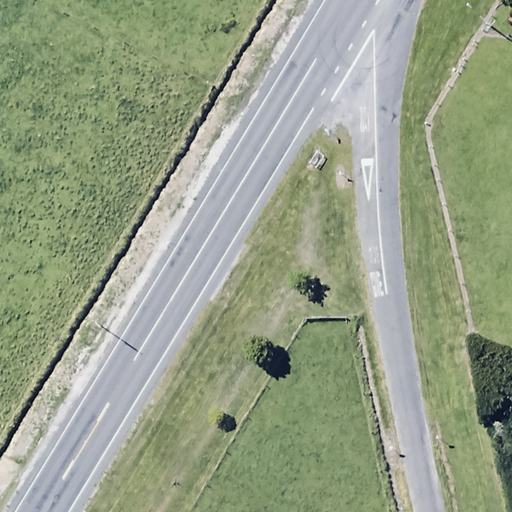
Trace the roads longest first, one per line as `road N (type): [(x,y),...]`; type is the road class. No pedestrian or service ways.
road 1 (trunk): [(42,511),(353,0)]
road 2 (residential): [(430,511),(377,215),(372,34),(379,0)]
